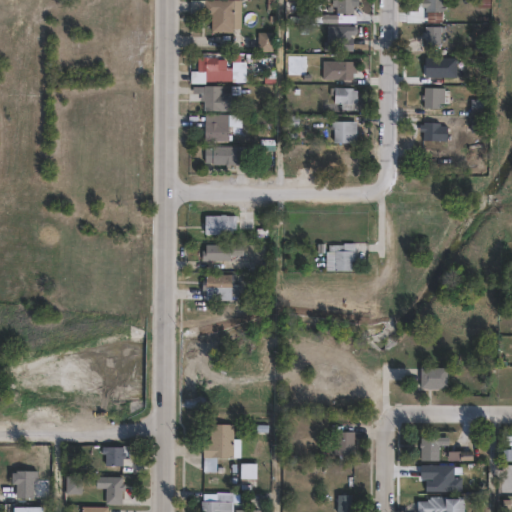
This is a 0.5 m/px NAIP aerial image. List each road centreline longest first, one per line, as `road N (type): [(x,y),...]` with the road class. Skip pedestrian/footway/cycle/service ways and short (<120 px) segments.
road 1 (tertiary): [(161,511),(166,0)]
road 2 (residential): [(165,187),(387,192)]
road 3 (residential): [(387,192),(391,0)]
road 4 (residential): [(0,432),(162,437)]
road 5 (residential): [(387,415),(511,413)]
